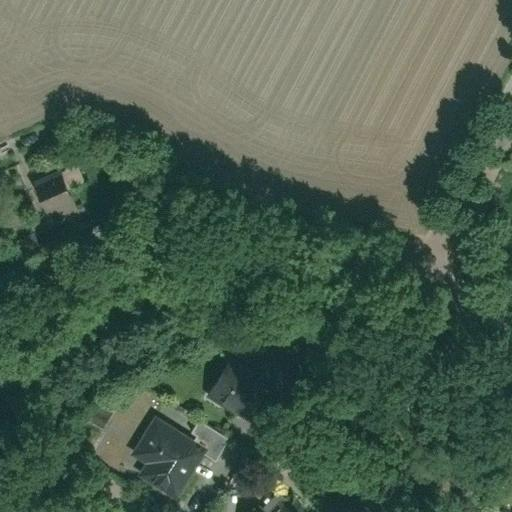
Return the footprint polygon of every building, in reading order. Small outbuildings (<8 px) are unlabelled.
[(84,180),(77,164),(65,170),(71,185),(84,180)] [(62,172),(36,183),(49,212),(58,208),(62,219),(79,212),(62,172)] [(20,203),(1,211),(9,230),(28,221),(20,203)] [(205,392),(246,415),(268,376),(227,353),(205,392)] [(139,472),(177,495),(204,450),(216,457),(229,435),(198,417),(190,431),(154,410),(131,449),(147,459),(139,472)] [(387,474),(344,511),(380,511),(390,503),(398,511),(412,501),(387,474)] [(296,511),(282,497),(269,509),(260,500),(248,511),(296,511)]
